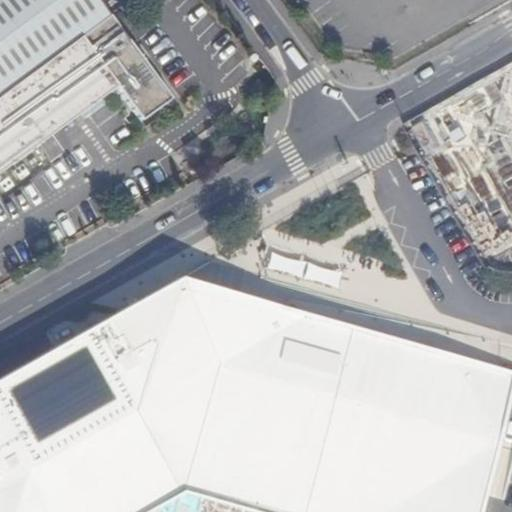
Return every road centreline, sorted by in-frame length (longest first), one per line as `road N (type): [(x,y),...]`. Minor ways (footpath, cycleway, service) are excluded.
road 1 (tertiary): [(0,321),(337,127)]
road 2 (unknown): [(0,249),(208,125),(216,88),(171,18)]
road 3 (tertiary): [(337,127),(511,30)]
road 4 (unclassified): [(337,127),(249,0)]
